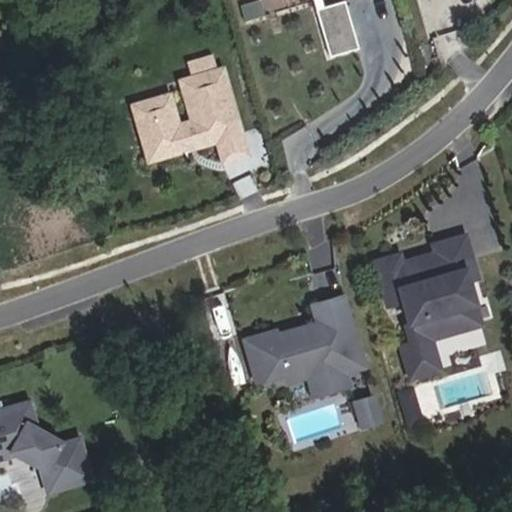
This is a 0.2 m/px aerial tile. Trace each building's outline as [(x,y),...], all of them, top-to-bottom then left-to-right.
[(346,2),(317,10),(331,58),(360,50),(346,2)] [(170,95),(148,102),(153,121),(139,125),(149,161),(186,151),(184,143),(198,139),(200,146),(218,141),(242,134),(223,69),(181,81),(193,121),(179,126),(170,95)] [(148,102),(133,106),(139,125),(153,121),(148,102)] [(242,134),(218,141),(224,162),(248,155),(242,134)] [(198,139),(184,143),(186,151),(200,146),(198,139)] [(375,262),(387,306),(401,302),(414,343),(401,347),(410,378),(440,370),(431,339),(458,332),(451,310),(474,303),(468,281),(477,278),(465,237),(433,245),(436,254),(402,263),(399,256),(375,262)] [(276,331),(244,340),(256,382),(285,373),(288,382),(328,371),(329,377),(363,367),(343,296),(312,305),(315,324),(277,335),(276,331)] [(474,303),(451,310),(458,332),(481,325),(474,303)] [(348,387),(344,373),(329,377),(328,371),(308,377),(313,397),(348,387)] [(356,397),(362,424),(381,421),(376,393),(356,397)] [(29,401),(0,409),(0,452),(3,452),(8,450),(46,471),(52,491),(91,480),(79,438),(63,442),(32,426),(34,423),(29,401)] [(52,491),(46,471),(39,468),(47,493),(52,491)]
